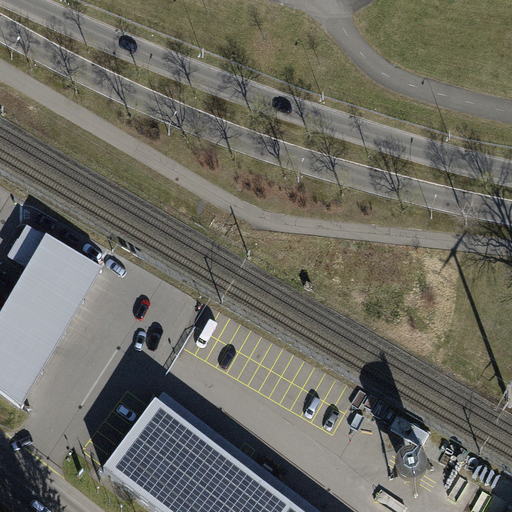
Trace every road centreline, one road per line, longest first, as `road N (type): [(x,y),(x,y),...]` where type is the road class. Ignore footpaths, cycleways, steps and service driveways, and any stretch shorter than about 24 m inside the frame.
road 1 (secondary): [(0,27),(186,119),(314,165),(511,211)]
road 2 (secondary): [(511,174),(203,79),(17,0)]
